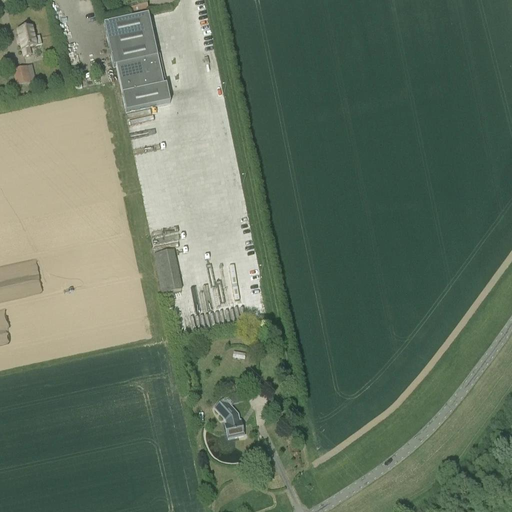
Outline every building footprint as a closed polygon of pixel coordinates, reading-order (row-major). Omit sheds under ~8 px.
[(130,17),(148,12),(145,2),(127,7),(130,17)] [(170,105),(163,75),(159,69),(162,68),(159,56),(157,56),(148,16),(104,26),(110,57),(113,69),(116,69),(126,114),(170,105)] [(39,37),(34,39),(31,29),(17,32),(21,51),(23,58),(30,56),(29,49),(41,47),(39,37)] [(68,56),(70,75),(79,74),(77,55),(68,56)] [(12,71),(15,86),(30,83),(26,68),(12,71)] [(153,256),(161,296),(181,291),(173,252),(153,256)] [(233,274),(256,273),(255,262),(232,263),(233,274)] [(207,295),(194,296),(197,324),(210,323),(207,295)] [(238,422),(236,416),(223,402),(215,409),(226,422),(226,425),(224,425),(227,440),(243,437),(240,422),(238,422)]
